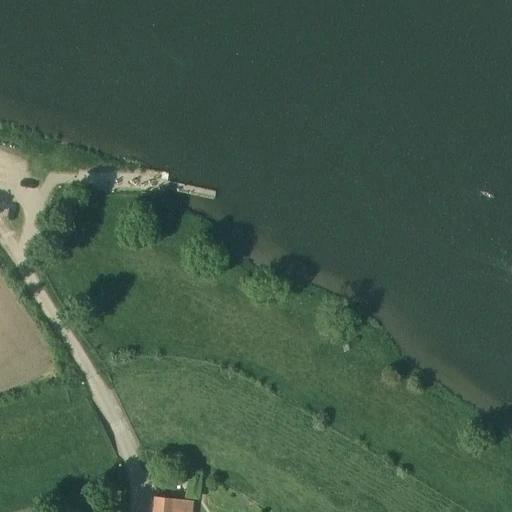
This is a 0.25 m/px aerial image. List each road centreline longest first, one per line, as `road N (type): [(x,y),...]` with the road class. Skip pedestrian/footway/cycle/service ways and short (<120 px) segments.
road 1 (unclassified): [(138,511),(136,471),(91,373),(20,264),(42,201)]
road 2 (unclassified): [(42,201),(64,174),(165,184)]
